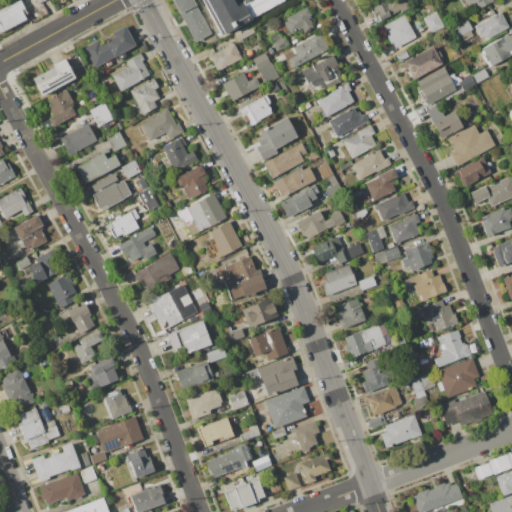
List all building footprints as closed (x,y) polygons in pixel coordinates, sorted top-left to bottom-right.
[(0,10),(20,0),(25,9),(21,11),(25,18),(0,32),(0,10)] [(172,0),(192,0),(211,33),(195,42),(172,0)] [(202,0),(285,0),(286,1),(222,36),(202,0)] [(370,8),(387,0),(405,0),(410,8),(401,12),(400,10),(377,21),(370,8)] [(493,0),(478,8),(475,2),(464,8),(460,0),(493,0)] [(284,22),(287,20),(285,17),(307,6),(312,16),(310,18),(315,27),(304,32),(302,27),(290,33),(284,22)] [(422,18),(435,11),(444,26),(431,33),(422,18)] [(474,26),(500,12),(509,27),(486,40),(484,37),(481,39),(474,26)] [(403,14),(408,24),(409,23),(415,33),(414,33),(415,36),(394,48),(392,44),(391,44),(385,34),(386,33),(382,26),(403,14)] [(452,28),(467,20),(472,30),(470,31),(473,36),(462,42),(459,37),(457,38),(452,28)] [(94,67),(83,47),(97,40),(99,44),(113,36),(111,32),(125,25),(135,45),(94,67)] [(234,32),(249,25),(251,28),(252,28),(255,32),(238,41),(234,32)] [(446,28),(450,37),(444,40),(439,32),(446,28)] [(292,68),(288,60),(297,54),(293,47),(320,32),(329,48),(292,68)] [(480,49),(511,32),(511,33),(511,50),(511,51),(511,53),(511,55),(489,68),(482,55),(483,54),(480,49)] [(276,50),(272,43),(285,36),(289,44),(276,50)] [(209,55),(233,43),(240,58),(230,63),(231,64),(216,71),(209,55)] [(403,62),(432,47),(435,52),(439,51),(442,56),(438,58),(441,64),(412,79),(403,62)] [(395,54),(404,49),(408,57),(399,62),(395,54)] [(252,59),(264,51),(279,77),(267,84),(252,59)] [(120,91),(111,74),(128,66),(125,61),(141,53),(144,60),(142,61),(150,76),(120,91)] [(299,70),(330,53),(338,68),(337,69),(343,80),(319,92),(316,86),(311,85),(309,82),(307,83),(304,78),(303,80),(298,71),(299,70)] [(41,96),(32,78),(53,67),(52,64),(64,58),(75,78),(41,96)] [(72,71),(83,65),(88,73),(77,79),(72,71)] [(416,82),(443,67),(455,89),(426,105),(420,95),(423,93),(416,82)] [(472,74),(484,69),(488,77),(476,83),(472,74)] [(231,100),(228,94),(227,95),(221,84),(243,73),(248,82),(256,78),(259,85),(231,100)] [(458,82),(470,76),(474,84),(462,90),(458,82)] [(130,91),(153,78),(158,88),(154,90),(159,98),(153,101),(156,107),(142,114),(130,91)] [(267,87),(276,83),(279,89),(270,94),(267,87)] [(316,100),(336,89),(335,88),(340,86),(340,87),(347,83),(351,90),(348,91),(354,101),(322,118),(320,114),(323,112),(316,100)] [(52,126),(48,117),(52,115),(48,107),(51,106),(47,99),(67,89),(73,102),(70,104),(75,114),(52,126)] [(239,109),(266,95),(270,102),(267,104),(272,113),(259,120),(260,121),(251,125),(246,115),(243,116),(239,109)] [(89,110),(103,102),(112,119),(98,127),(89,110)] [(297,108),(308,102),(310,106),(299,112),(297,108)] [(427,111),(438,105),(443,115),(453,110),(459,121),(462,120),(465,125),(462,126),(462,128),(441,139),(427,111)] [(137,127),(141,126),(140,125),(157,116),(155,113),(167,107),(175,124),(178,123),(183,132),(169,139),(165,132),(149,141),(145,134),(142,136),(137,127)] [(328,120),(353,107),(356,112),(358,111),(360,116),(364,114),(368,121),(352,130),(351,128),(334,137),(330,131),(333,130),(328,120)] [(258,131),(286,116),(297,137),(275,148),(278,154),(263,162),(255,147),(260,145),(257,140),(261,137),(258,131)] [(60,138),(87,124),(96,140),(69,155),(60,138)] [(342,140),(357,133),(356,131),(370,124),(375,133),(371,135),(376,145),(351,158),(342,140)] [(456,165),(449,153),(453,150),(447,139),(474,125),(478,134),(486,130),(494,146),(456,165)] [(105,138),(119,131),(126,145),(113,152),(105,138)] [(162,146),(181,135),(187,145),(183,146),(187,154),(193,151),(197,160),(176,172),(172,164),(160,171),(155,162),(167,155),(162,146)] [(263,163),(301,143),(307,153),(301,156),(304,161),(271,179),(263,163)] [(340,147),(343,145),(349,155),(345,157),(340,147)] [(326,150),(331,147),(335,155),(330,158),(326,150)] [(352,164),(379,149),(384,159),(387,157),(390,163),(379,169),(379,170),(375,173),(375,171),(360,179),(352,164)] [(307,155),(316,150),(320,157),(311,162),(307,155)] [(74,167),(102,152),(106,158),(113,154),(119,165),(83,185),(74,167)] [(458,169),(482,157),(490,173),(463,186),(458,177),(461,175),(458,169)] [(0,159),(2,158),(5,164),(8,162),(16,176),(0,185),(0,159)] [(121,166),(134,160),(140,171),(126,178),(121,166)] [(338,167),(350,161),(352,165),(340,170),(338,167)] [(326,163),(332,174),(322,180),(316,168),(326,163)] [(175,179),(200,165),(206,174),(204,175),(207,182),(205,184),(208,190),(187,201),(175,179)] [(273,182),(301,167),(302,170),(308,166),(316,180),(281,198),(273,182)] [(365,183),(379,177),(378,175),(395,168),(398,177),(394,179),(396,184),(393,185),(396,191),(373,201),(365,183)] [(92,195),(95,193),(91,186),(114,173),(119,183),(124,180),(131,194),(123,199),(124,199),(108,208),(107,207),(100,211),(94,200),(95,200),(92,195)] [(511,195),(494,204),(486,187),(511,174),(511,195)] [(326,178),(333,175),(336,182),(329,185),(326,178)] [(138,183),(142,181),(147,188),(143,190),(138,183)] [(325,189),(337,182),(341,190),(329,196),(325,189)] [(484,186),(488,195),(473,201),(469,192),(484,186)] [(0,197),(20,187),(33,211),(25,216),(21,209),(4,218),(0,211),(0,197)] [(288,218),(280,203),(307,188),(308,189),(311,187),(316,198),(309,202),(311,205),(288,218)] [(138,193),(149,188),(159,205),(150,210),(144,204),(138,193)] [(374,204),(403,192),(408,202),(411,201),(414,208),(399,214),(399,213),(381,220),(374,204)] [(213,193),(226,217),(191,236),(186,227),(194,223),(192,219),(186,223),(179,211),(213,193)] [(351,209),(364,204),(366,208),(353,213),(351,209)] [(479,217),(503,208),(504,210),(510,208),(511,213),(511,216),(509,218),(510,220),(508,221),(511,227),(486,236),(479,217)] [(109,222),(134,209),(139,217),(134,220),(138,228),(122,237),(121,234),(113,238),(108,229),(112,227),(109,222)] [(355,214),(365,209),(366,212),(362,216),(363,219),(360,224),(355,214)] [(295,222),(318,210),(324,221),(330,217),(328,215),(338,210),(345,222),(334,228),(333,225),(304,240),(295,222)] [(167,217),(175,213),(180,224),(173,228),(167,217)] [(13,227),(37,215),(44,228),(42,229),(48,242),(27,253),(13,227)] [(388,226),(418,215),(421,223),(417,224),(420,234),(395,243),(388,226)] [(231,220),(235,228),(232,229),(241,245),(217,258),(214,253),(218,250),(209,232),(231,220)] [(365,233),(382,226),(386,236),(380,238),(383,249),(373,253),(365,233)] [(116,245),(150,227),(155,236),(144,242),(143,247),(151,243),(157,253),(143,261),(141,257),(127,265),(116,245)] [(174,230),(181,227),(186,238),(180,241),(174,230)] [(317,262),(311,247),(338,236),(343,249),(359,243),(363,253),(338,263),(335,255),(317,262)] [(403,250),(429,241),(434,257),(430,258),(432,263),(411,271),(409,266),(404,268),(401,260),(406,258),(403,250)] [(374,254),(389,249),(387,244),(392,242),(394,247),(397,246),(401,257),(378,265),(374,254)] [(511,261),(498,267),(492,251),(493,251),(492,247),(503,243),(504,246),(511,243),(511,261)] [(36,283),(28,266),(39,260),(37,256),(53,249),(63,270),(36,283)] [(132,274),(169,252),(179,269),(170,274),(172,278),(158,287),(155,283),(146,288),(142,281),(138,283),(132,274)] [(216,269),(250,255),(257,274),(260,274),(266,288),(242,297),(241,295),(231,299),(224,281),(221,282),(216,269)] [(15,261),(26,256),(30,264),(19,269),(15,261)] [(192,262),(198,260),(201,267),(196,269),(192,262)] [(323,274),(348,265),(355,284),(326,296),(321,284),(326,281),(323,274)] [(405,279),(431,270),(433,276),(439,274),(445,292),(420,301),(418,295),(416,296),(413,286),(408,288),(405,279)] [(47,284),(67,273),(72,283),(71,283),(75,292),(71,294),(74,300),(60,308),(47,284)] [(502,279),(511,274),(511,297),(509,299),(502,279)] [(358,281),(372,276),(375,285),(361,291),(358,281)] [(147,304),(168,292),(172,299),(175,298),(182,310),(179,312),(183,318),(162,330),(147,304)] [(241,309),(269,298),(271,302),(272,302),(278,316),(248,327),(241,309)] [(337,305),(356,298),(364,320),(340,328),(337,320),(339,319),(336,312),(339,311),(337,305)] [(426,306),(442,300),(444,306),(449,304),(453,315),(454,314),(458,324),(436,331),(434,328),(430,330),(428,325),(433,323),(426,306)] [(67,313),(84,303),(90,315),(88,316),(94,325),(77,335),(73,328),(67,332),(65,327),(73,323),(67,313)] [(178,329),(202,321),(211,345),(208,346),(209,349),(202,352),(201,349),(187,354),(178,329)] [(344,337),(384,322),(391,342),(352,357),(349,351),(347,352),(344,345),(347,344),(344,337)] [(231,340),(227,328),(230,327),(232,331),(241,328),(244,336),(231,340)] [(248,338),(278,327),(288,353),(267,360),(264,351),(254,355),(248,338)] [(437,367),(433,358),(443,354),(436,337),(458,329),(460,336),(459,337),(461,343),(464,342),(465,345),(467,344),(470,355),(437,367)] [(79,340),(98,331),(102,340),(90,346),(95,357),(73,367),(69,359),(77,355),(72,346),(80,342),(79,340)] [(167,334),(175,331),(181,348),(173,351),(167,334)] [(0,334),(3,340),(1,340),(8,353),(10,353),(14,361),(0,368),(0,334)] [(403,337),(406,346),(396,350),(393,341),(403,337)] [(418,342),(431,337),(433,344),(421,349),(418,342)] [(45,345),(51,342),(55,349),(49,352),(45,345)] [(206,352),(223,346),(226,356),(209,362),(206,352)] [(246,372),(292,356),(297,371),(293,373),(298,385),(267,396),(262,380),(250,384),(246,372)] [(90,366),(112,357),(115,366),(112,366),(118,380),(91,390),(86,377),(93,374),(90,366)] [(439,370),(471,357),(479,376),(473,379),(476,386),(447,398),(444,390),(440,391),(436,382),(440,381),(438,376),(441,375),(439,370)] [(367,393),(363,382),(365,381),(362,371),(368,369),(366,363),(380,358),(389,384),(367,393)] [(174,372),(206,361),(213,380),(181,391),(174,372)] [(413,363),(417,375),(410,378),(406,365),(413,363)] [(42,370),(50,366),(53,372),(44,375),(42,370)] [(0,375),(17,367),(34,401),(13,412),(0,386),(0,375)] [(430,372),(435,386),(424,390),(419,376),(430,372)] [(410,380),(418,377),(425,395),(416,398),(410,380)] [(32,390),(41,386),(44,392),(35,396),(32,390)] [(265,401),(303,386),(308,400),(301,403),(306,417),(275,428),(265,401)] [(365,397),(395,386),(402,403),(395,406),(396,407),(372,416),(365,397)] [(184,398),(215,387),(221,406),(210,410),(211,413),(192,420),(184,398)] [(102,395),(120,388),(122,394),(123,394),(126,401),(128,400),(132,411),(111,419),(102,395)] [(228,395),(245,389),(250,404),(233,410),(228,395)] [(438,405),(454,399),(454,400),(465,396),(466,398),(485,391),(492,411),(459,423),(458,420),(446,425),(438,405)] [(413,400),(427,395),(430,404),(416,409),(413,400)] [(60,407),(68,405),(70,411),(61,413),(60,407)] [(40,410),(50,407),(54,419),(44,423),(40,410)] [(17,414),(35,408),(44,430),(56,425),(60,436),(50,439),(50,441),(30,448),(28,442),(25,443),(19,426),(21,425),(17,414)] [(366,420),(383,414),(386,422),(369,428),(366,420)] [(385,448),(379,434),(386,431),(384,425),(414,414),(421,434),(385,448)] [(197,428),(234,415),(237,423),(229,426),(233,436),(222,440),(221,437),(211,440),(212,444),(204,447),(197,428)] [(104,452),(101,445),(98,446),(94,435),(97,434),(96,433),(100,431),(99,428),(134,416),(142,438),(104,452)] [(258,423),(268,420),(271,430),(261,433),(258,423)] [(293,428),(315,421),(318,431),(314,433),(317,444),(309,447),(310,451),(301,454),(293,428)] [(240,434),(250,431),(249,427),(256,425),(260,435),(242,441),(240,434)] [(270,432),(284,427),(286,435),(273,439),(270,432)] [(80,431),(88,428),(94,444),(86,446),(80,431)] [(38,481),(31,459),(43,455),(44,459),(50,457),(49,454),(50,453),(51,456),(63,451),(61,446),(70,443),(79,466),(38,481)] [(126,453),(143,448),(146,457),(149,456),(154,471),(134,478),(126,453)] [(206,461),(237,449),(239,454),(241,453),(244,459),(241,460),(243,466),(212,477),(206,461)] [(89,455),(103,450),(106,459),(92,464),(89,455)] [(77,455),(86,452),(91,464),(81,467),(77,455)] [(298,463),(327,453),(329,458),(326,459),(330,470),(314,477),(315,481),(306,484),(298,463)] [(511,467),(477,479),(473,467),(489,462),(488,460),(510,453),(511,458),(511,467)] [(251,461),(267,455),(271,465),(254,471),(251,461)] [(96,465),(102,463),(105,469),(98,472),(96,465)] [(79,471),(91,467),(95,479),(83,483),(79,471)] [(495,476),(511,469),(511,492),(502,496),(495,476)] [(38,486),(76,472),(84,494),(65,501),(64,498),(45,504),(43,499),(42,499),(39,490),(40,490),(38,486)] [(283,477),(295,473),(300,486),(288,491),(283,477)] [(225,492),(238,487),(235,479),(243,477),(246,484),(258,479),(264,496),(258,499),(259,502),(237,510),(236,507),(230,509),(227,502),(228,502),(225,492)] [(417,511),(412,496),(417,494),(417,492),(428,488),(429,490),(435,488),(434,486),(444,482),(445,484),(450,482),(451,485),(456,483),(462,498),(423,511),(417,511)] [(135,511),(129,495),(143,490),(143,488),(146,486),(147,489),(160,484),(166,502),(138,511),(135,511)] [(491,511),(488,503),(511,494),(511,511),(491,511)] [(62,511),(102,497),(107,511),(62,511)]
